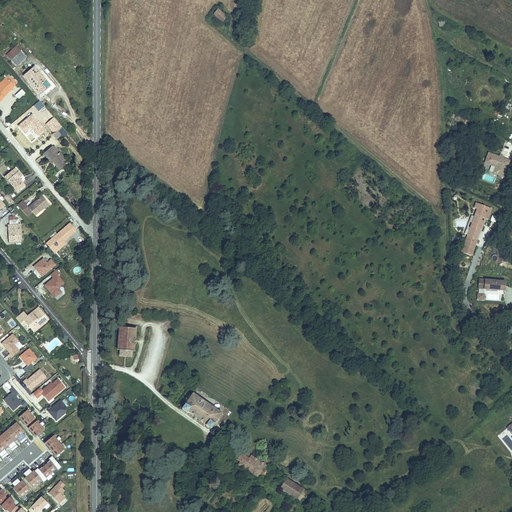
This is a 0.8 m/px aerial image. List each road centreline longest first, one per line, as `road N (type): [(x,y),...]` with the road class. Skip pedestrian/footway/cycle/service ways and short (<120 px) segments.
road 1 (secondary): [(97,0),(96,232)]
road 2 (secondary): [(96,359),(96,511)]
road 3 (residential): [(96,359),(0,250)]
road 4 (residential): [(96,232),(0,126)]
road 5 (secondary): [(96,232),(96,359)]
